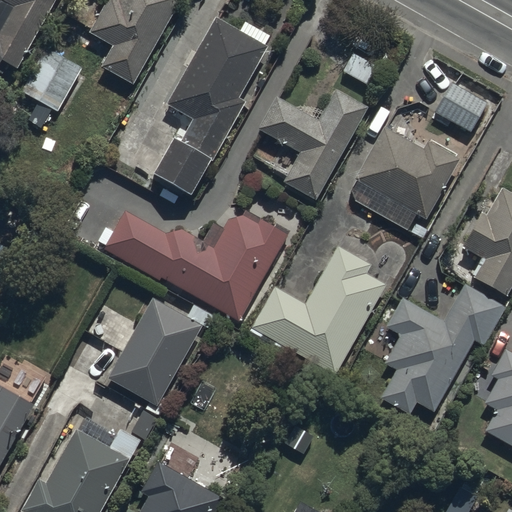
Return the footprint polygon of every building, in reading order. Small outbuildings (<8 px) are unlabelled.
[(0,0),(0,62),(2,58),(18,67),(55,0),(0,0)] [(180,0),(105,0),(90,27),(115,41),(103,61),(135,79),(180,0)] [(240,25),(215,11),(167,97),(196,114),(185,134),(177,129),(153,173),(189,193),(211,153),(215,155),(248,95),(241,91),(270,40),(268,38),(272,30),(245,15),(240,25)] [(364,27),(341,64),(373,83),(395,47),(364,27)] [(82,62),(45,41),(21,85),(58,106),(82,62)] [(487,98),(453,78),(434,111),(469,131),(487,98)] [(364,107),(332,90),(319,114),(276,90),(258,122),(301,146),(284,176),(316,193),(364,107)] [(424,142),(384,120),(357,170),(362,174),(352,193),(409,224),(418,208),(428,213),(462,152),(429,134),(424,142)] [(507,292),(511,282),(511,190),(501,184),(485,213),(481,211),(463,243),(484,254),(473,273),(507,292)] [(126,205),(104,244),(160,276),(162,272),(238,314),(288,226),(262,211),(257,220),(241,211),(230,215),(225,225),(213,219),(204,239),(184,225),(176,225),(166,227),(136,210),(126,205)] [(284,350),(289,343),(337,369),(385,279),(368,269),(373,259),(340,241),(309,298),(276,281),(249,331),(284,350)] [(434,407),(474,335),(485,341),(506,302),(465,280),(445,316),(404,293),(387,323),(402,331),(387,358),(398,364),(382,393),(411,410),(418,398),(434,407)] [(108,374),(149,396),(144,406),(161,416),(171,396),(163,392),(202,320),(210,324),(216,313),(193,301),(187,312),(152,292),(108,374)] [(511,439),(511,347),(507,344),(492,370),(500,375),(487,397),(499,403),(486,425),(511,439)] [(0,458),(34,398),(0,378),(0,458)] [(97,511),(130,453),(141,434),(113,419),(102,439),(77,424),(48,477),(40,472),(22,503),(37,511),(97,511)] [(211,511),(223,491),(158,455),(142,485),(150,489),(138,511),(211,511)] [(453,484),(462,489),(448,511),(472,511),(487,484),(461,470),(453,484)] [(326,511),(298,496),(289,511),(326,511)]
